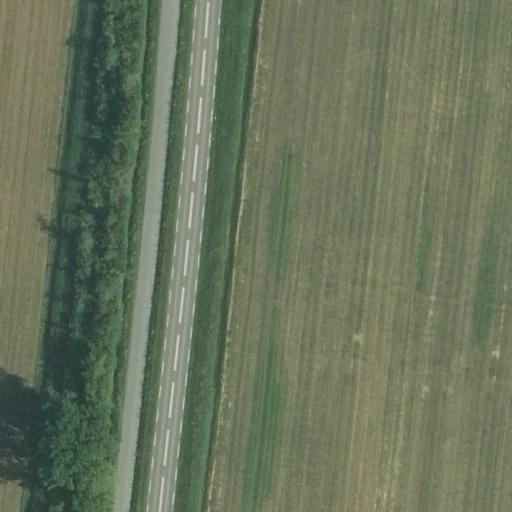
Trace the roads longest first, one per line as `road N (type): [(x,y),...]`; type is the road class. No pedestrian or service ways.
road 1 (unclassified): [(120,511),(170,0)]
road 2 (secondary): [(158,511),(207,0)]
